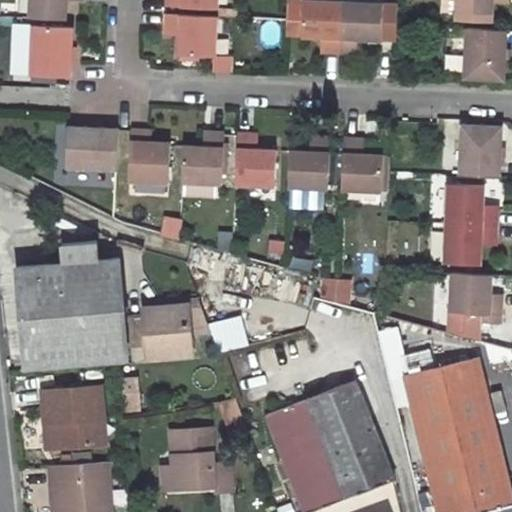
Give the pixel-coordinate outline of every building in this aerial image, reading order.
[(35,0),(35,20),(71,21),(72,2),(72,0),(35,0)] [(172,0),(172,9),(224,12),(224,0),(172,0)] [(327,38),(333,39),(333,52),(346,53),(349,2),(316,0),(309,0),(310,7),(296,7),(294,36),(307,38),(327,38)] [(459,0),(459,22),(495,24),(496,4),(496,0),(459,0)] [(362,40),(369,40),(403,42),(404,4),(349,2),(346,53),(362,54),(362,40)] [(219,60),(222,19),(170,16),(169,33),(185,33),(185,39),(184,59),(218,60),(219,60)] [(74,28),(33,26),(31,76),(73,77),(74,28)] [(470,80),(509,81),(511,32),(472,30),(470,80)] [(217,74),(235,75),(235,60),(225,60),(224,68),(217,68),(217,74)] [(468,126),(464,176),(504,178),(506,128),(468,126)] [(73,169),(122,171),(123,150),(124,130),(75,128),(73,169)] [(157,143),(151,143),(151,131),(135,131),(134,182),(175,185),(176,145),(157,143)] [(189,148),(187,183),(191,183),(190,196),(221,198),(222,185),(228,185),(230,134),(216,133),(215,148),(208,148),(189,148)] [(259,134),(243,133),(241,183),(241,186),(283,189),(283,150),(264,150),(260,150),(259,134)] [(323,154),(317,153),(296,152),(294,189),(336,191),(338,137),(324,137),(323,154)] [(389,193),(390,156),(371,155),(365,155),(366,139),(349,139),(346,191),(389,193)] [(453,186),(451,225),(502,228),(503,213),(487,213),(488,206),(488,188),(453,186)] [(502,228),(451,225),(450,241),(448,265),(485,267),(486,248),(486,241),(502,242),(502,228)] [(53,260),(50,229),(17,232),(19,263),(53,260)] [(448,231),(432,230),(432,258),(447,259),(448,231)] [(238,251),(238,234),(226,233),(225,247),(238,251)] [(284,257),(286,239),(270,238),(268,256),(284,257)] [(129,357),(124,305),(121,257),(100,259),(98,241),(63,244),(64,263),(20,267),(26,367),(129,357)] [(484,321),(507,322),(507,299),(496,299),(496,293),(497,273),(457,272),(454,333),(484,341),(484,321)] [(355,307),(355,282),(342,281),(341,304),(355,307)] [(145,310),(149,352),(195,347),(193,333),(212,331),(200,297),(189,298),(190,306),(145,310)] [(219,353),(252,343),(243,312),(210,322),(219,353)] [(385,364),(407,360),(401,324),(378,329),(385,364)] [(195,347),(149,352),(150,359),(196,355),(195,347)] [(479,511),(511,503),(511,491),(480,358),(405,376),(438,511),(479,511)] [(123,376),(125,411),(143,410),(140,375),(123,376)] [(309,511),(394,479),(354,379),(267,415),(305,511),(309,511)] [(102,386),(44,390),(46,422),(49,422),(50,433),(47,433),(48,448),(106,445),(102,386)] [(171,429),(174,465),(175,488),(217,486),(215,461),(213,425),(171,429)] [(215,461),(217,486),(217,495),(234,494),(232,460),(215,461)] [(110,511),(107,464),(58,467),(60,511),(110,511)] [(174,465),(163,465),(165,489),(175,488),(174,465)] [(60,511),(58,467),(51,468),(53,511),(60,511)] [(298,511),(294,501),(278,506),(279,511),(298,511)]
